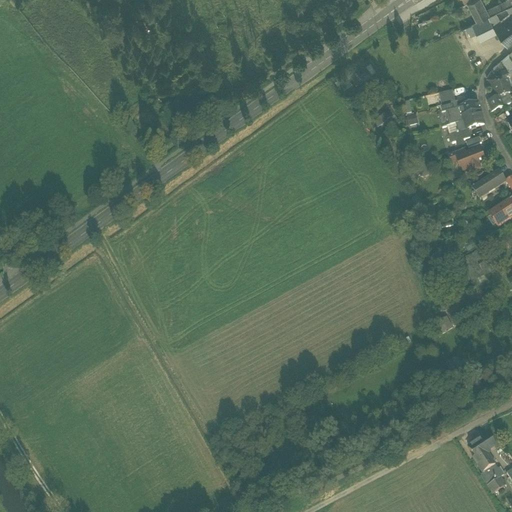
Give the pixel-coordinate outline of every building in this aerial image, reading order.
[(481,0),(473,0),(468,3),(467,3),(476,21),(488,16),(489,15),(486,10),(481,0)] [(511,2),(510,0),(508,0),(499,5),(501,10),(511,4),(511,2)] [(511,18),(511,4),(501,10),(489,15),(488,16),(492,25),(493,27),(510,15),(511,18)] [(499,5),(486,10),(489,15),(501,10),(499,5)] [(511,42),(511,18),(510,15),(493,27),(496,31),(497,33),(507,47),(511,42)] [(492,25),(488,16),(476,21),(466,26),(470,36),(476,34),(479,40),(492,34),(488,26),(492,25)] [(488,26),(492,34),(496,31),(493,27),(492,25),(488,26)] [(486,78),(489,86),(509,79),(510,79),(511,86),(511,59),(509,55),(502,60),(508,68),(499,72),(500,74),(496,76),(491,70),(486,78)] [(375,71),(370,63),(365,66),(371,75),(375,71)] [(365,79),(357,67),(346,73),(355,86),(365,79)] [(352,84),(345,74),(334,81),(341,91),(352,84)] [(489,87),(494,100),(507,95),(511,92),(511,91),(508,80),(510,79),(509,79),(489,86),(489,87)] [(439,96),(441,107),(455,104),(452,93),(439,96)] [(511,104),(507,95),(494,100),(487,103),(491,114),(511,104)] [(410,102),(403,103),(406,108),(406,115),(412,115),(410,102)] [(457,103),(455,104),(441,107),(440,108),(441,114),(446,113),(459,109),(457,103)] [(449,124),(450,127),(455,125),(462,123),(461,119),(480,113),(478,104),(459,109),(446,113),(449,124)] [(387,121),(395,117),(392,110),(384,115),(387,121)] [(446,113),(441,114),(437,116),(440,127),(449,124),(446,113)] [(461,119),(462,123),(465,131),(467,130),(484,125),(480,113),(461,119)] [(382,116),(372,122),(377,129),(387,123),(382,116)] [(418,125),(415,116),(407,118),(409,128),(418,125)] [(395,117),(387,121),(391,128),(399,124),(395,117)] [(470,140),(467,130),(465,131),(462,123),(455,125),(458,135),(451,137),(450,137),(452,145),(456,144),(457,148),(464,146),(463,142),(470,140)] [(448,127),(451,137),(458,135),(455,125),(450,127),(448,127)] [(466,143),(468,149),(481,144),(479,139),(466,143)] [(448,157),(451,166),(459,163),(457,160),(465,157),(463,151),(448,157)] [(469,170),(471,174),(479,171),(477,167),(484,165),(479,151),(465,157),(457,160),(459,163),(463,173),(469,170)] [(428,164),(416,168),(414,174),(423,179),(431,175),(428,164)] [(472,190),(480,201),(505,185),(498,173),(472,190)] [(511,199),(489,215),(498,229),(511,219),(511,199)] [(426,209),(414,209),(415,222),(426,222),(426,209)] [(478,238),(464,246),(468,253),(482,245),(478,238)] [(460,262),(476,289),(488,281),(485,276),(496,270),(483,248),(460,262)] [(456,254),(442,262),(445,267),(460,259),(456,254)] [(434,325),(441,336),(452,329),(446,318),(434,325)] [(445,364),(456,382),(474,372),(468,362),(456,369),(451,360),(445,364)] [(487,436),(481,441),(489,453),(495,449),(487,436)] [(468,449),(474,458),(484,451),(487,455),(489,453),(481,441),(468,449)] [(472,459),(482,474),(494,466),(487,455),(484,451),(474,458),(472,459)] [(497,471),(494,466),(482,474),(480,476),(487,486),(496,480),(497,480),(504,476),(499,469),(497,471)] [(487,486),(492,494),(494,492),(495,493),(502,489),(497,480),(496,480),(487,486)]
